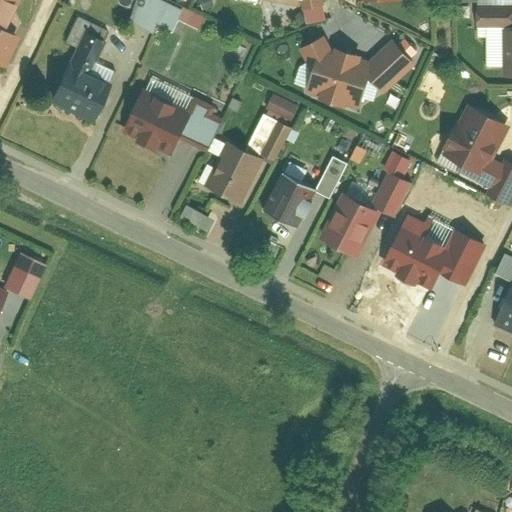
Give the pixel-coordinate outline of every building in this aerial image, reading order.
[(0,0),(0,34),(7,38),(9,34),(25,0),(0,0)] [(197,29),(203,17),(164,0),(134,0),(125,21),(153,33),(156,24),(172,30),(177,20),(197,29)] [(7,38),(0,34),(0,69),(9,74),(25,42),(9,34),(7,38)] [(104,43),(84,34),(50,106),(91,126),(115,75),(93,65),(104,43)] [(333,43),(306,55),(318,80),(311,101),(361,117),(362,114),(389,102),(421,72),(394,43),(370,66),(338,54),(333,43)] [(272,92),(263,109),(289,122),(298,106),(272,92)] [(146,94),(126,136),(171,158),(191,116),(146,94)] [(511,201),(511,161),(500,155),(511,131),(511,127),(468,104),(435,167),(509,206),(511,201)] [(260,114),(245,148),(274,161),(289,127),(260,114)] [(229,143),(207,188),(243,206),(265,161),(229,143)] [(399,154),(392,171),(405,177),(412,160),(399,154)] [(359,259),(382,215),(398,224),(417,188),(388,172),(371,205),(345,192),(320,239),(359,259)] [(316,190),(284,174),(264,211),(296,228),(316,190)] [(448,250),(401,229),(382,270),(430,291),(448,250)] [(21,291),(0,281),(0,331),(3,333),(21,291)] [(511,286),(494,324),(511,331),(511,286)] [(442,511),(410,499),(404,511),(442,511)]
